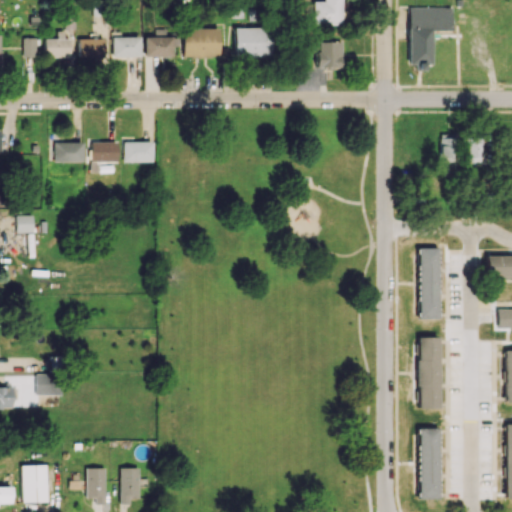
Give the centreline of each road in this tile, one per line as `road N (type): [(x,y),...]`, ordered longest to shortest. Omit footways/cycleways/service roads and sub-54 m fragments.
road 1 (residential): [(511,98),(0,100)]
road 2 (residential): [(385,0),(386,511)]
